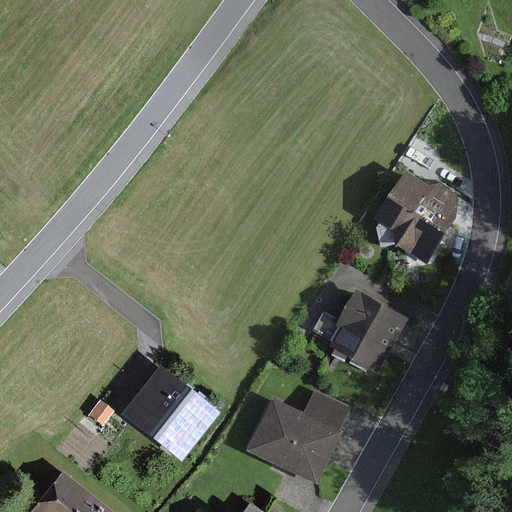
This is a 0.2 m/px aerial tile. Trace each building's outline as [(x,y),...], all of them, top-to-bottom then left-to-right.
[(441,183),(430,186),(406,170),(375,219),(381,223),(377,229),(381,249),(397,246),(427,265),(457,219),(459,195),(441,183)] [(340,322),(324,313),(314,332),(333,342),(330,347),(378,373),(409,318),(357,290),(340,322)] [(215,413),(156,367),(117,416),(175,462),(215,413)] [(305,414),(273,399),(248,452),(318,485),(338,443),(344,432),(341,430),(351,408),(316,391),(305,414)] [(381,396),(372,392),(366,404),(375,408),(381,396)] [(109,511),(58,471),(24,511),(109,511)]
